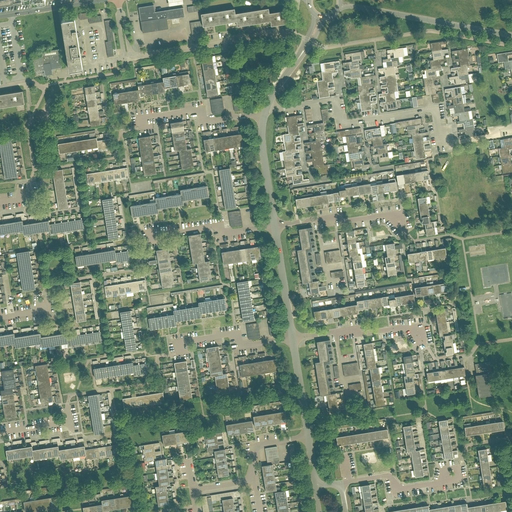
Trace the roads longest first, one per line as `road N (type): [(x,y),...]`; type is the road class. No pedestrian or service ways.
road 1 (residential): [(511,127),(440,144),(434,108),(341,123),(338,100),(266,107)]
road 2 (tertiary): [(340,5),(511,36)]
road 3 (residential): [(126,57),(270,33),(283,38)]
road 4 (residential): [(315,487),(388,476),(397,489),(450,474)]
road 5 (residential): [(144,126),(143,117),(195,109),(207,121),(264,116)]
road 6 (residential): [(274,225),(335,216),(337,223),(393,214),(399,220)]
road 7 (residential): [(150,237),(274,225)]
road 8 (residential): [(182,349),(191,340),(237,334),(239,345),(292,338)]
